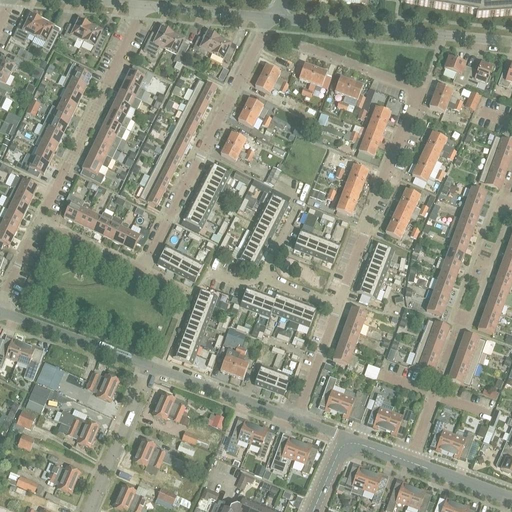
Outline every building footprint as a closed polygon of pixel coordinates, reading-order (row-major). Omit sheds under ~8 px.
[(479,0),(405,0),(405,3),(401,2),(400,3),(477,16),(479,0)] [(511,0),(479,0),(477,16),(476,18),(476,19),(511,16),(511,0)] [(43,20),(40,19),(39,21),(30,17),(27,24),(21,21),(12,39),(25,45),(29,36),(34,38),(43,20)] [(45,21),(43,20),(34,38),(45,44),(43,49),(49,53),(58,34),(52,31),(54,28),(50,26),(51,25),(45,21)] [(83,43),(91,25),(88,24),(87,26),(79,22),(75,28),(69,25),(64,38),(76,43),(77,40),(83,43)] [(91,25),(83,43),(94,48),(91,54),(97,57),(106,39),(100,36),(102,33),(98,31),(99,29),(93,26),(91,25)] [(165,51),(174,33),(171,32),(170,34),(161,30),(158,37),(152,34),(143,52),(155,58),(160,48),(165,51)] [(176,34),(174,33),(165,51),(176,56),(173,62),(177,64),(174,70),(179,72),(183,64),(181,63),(189,47),(183,44),(184,41),(180,39),(181,37),(176,34)] [(212,56),(220,38),(217,36),(216,39),(207,34),(204,41),(198,38),(192,50),(205,56),(206,53),(212,56)] [(222,39),(220,38),(212,56),(229,64),(235,52),(229,49),(231,46),(227,44),(228,42),(222,39)] [(0,71),(10,76),(15,66),(22,69),(25,64),(11,57),(8,62),(0,58),(0,71)] [(465,89),(471,72),(464,70),(466,65),(465,65),(449,59),(449,58),(448,60),(446,61),(444,67),(444,69),(444,71),(445,70),(456,75),(453,84),(465,89)] [(477,75),(471,72),(465,89),(467,85),(476,89),(479,84),(486,86),(486,85),(488,84),(490,79),(489,76),(492,69),(492,70),(493,69),(491,68),(490,66),(484,64),(482,65),(480,64),(480,65),(481,65),(477,75)] [(510,85),(511,85),(511,65),(511,66),(508,76),(502,73),(498,86),(507,90),(510,85)] [(79,66),(78,69),(72,66),(66,78),(86,88),(92,76),(91,78),(88,77),(91,72),(79,66)] [(310,85),(316,70),(304,66),(299,81),(310,85)] [(266,67),(261,78),(275,85),(281,88),(286,91),(289,86),(284,84),(284,83),(277,80),(280,74),(266,67)] [(125,82),(139,90),(142,84),(145,85),(145,84),(149,85),(153,77),(135,68),(133,74),(130,73),(131,71),(131,70),(125,82)] [(308,92),(306,97),(310,99),(312,94),(313,94),(316,87),(321,89),(326,77),(327,74),(316,70),(310,85),(308,92)] [(5,86),(10,76),(0,71),(0,90),(7,93),(11,95),(13,90),(5,86)] [(327,91),(331,79),(326,77),(321,89),(327,91)] [(82,98),(86,89),(86,88),(66,78),(61,88),(67,91),(82,98)] [(269,96),(275,85),(261,78),(255,88),(269,96)] [(335,94),(346,98),(351,83),(340,79),(335,94)] [(199,81),(193,92),(211,101),(217,90),(216,90),(208,86),(208,85),(207,85),(199,81)] [(145,92),(139,90),(125,82),(120,92),(140,102),(145,92)] [(363,87),(351,83),(346,98),(357,102),(363,87)] [(434,98),(461,108),(462,103),(457,101),(450,98),(453,92),(438,86),(434,98)] [(77,108),(82,98),(67,91),(62,100),(77,108)] [(120,92),(115,102),(130,109),(137,112),(141,102),(140,102),(120,92)] [(206,112),(211,101),(193,92),(188,103),(206,112)] [(471,93),(464,108),(474,113),(481,98),(471,93)] [(356,109),(361,111),(362,111),(366,100),(360,98),(358,103),(356,109)] [(461,108),(434,98),(429,109),(444,114),(448,103),(455,106),(453,111),(459,113),(461,108)] [(77,108),(62,100),(57,110),(71,116),(72,117),(77,108)] [(40,106),(32,102),(32,101),(29,107),(37,112),(40,106)] [(249,101),(243,112),(258,119),(263,108),(249,101)] [(115,102),(111,111),(112,112),(125,119),(130,109),(115,102)] [(200,123),(206,112),(188,103),(182,114),(200,123)] [(300,104),(298,110),(305,113),(302,119),(313,124),(319,113),(300,104)] [(29,107),(26,114),(34,118),(37,112),(29,107)] [(47,117),(53,120),(67,127),(72,117),(71,116),(57,110),(52,107),(47,117)] [(376,109),(371,120),(386,126),(390,115),(376,109)] [(125,119),(112,112),(111,111),(106,121),(126,131),(130,121),(125,119)] [(258,119),(243,112),(238,122),(252,130),(258,119)] [(195,133),(200,123),(182,114),(177,124),(195,133)] [(67,127),(53,120),(47,117),(43,127),(61,136),(63,137),(67,127)] [(286,124),(275,119),(272,125),(283,131),(286,124)] [(371,120),(367,131),(382,137),(386,126),(371,120)] [(106,121),(101,131),(103,132),(121,140),(126,131),(106,121)] [(189,144),(195,133),(177,124),(171,135),(189,144)] [(5,134),(12,138),(16,128),(9,125),(5,134)] [(314,135),(321,138),(323,132),(324,128),(317,126),(314,135)] [(63,137),(61,136),(43,127),(38,137),(43,139),(58,146),(63,137)] [(358,135),(357,139),(363,142),(378,148),(382,137),(367,131),(360,129),(358,135)] [(121,140),(103,132),(101,131),(97,141),(116,150),(121,140)] [(432,134),(427,145),(442,152),(447,141),(432,134)] [(184,155),(189,144),(171,135),(166,146),(184,155)] [(232,135),(226,145),(241,153),(246,142),(232,135)] [(491,149),(509,156),(511,157),(511,143),(495,137),(491,149)] [(58,146),(43,139),(39,149),(53,156),(58,146)] [(354,144),(352,149),(359,152),(358,154),(372,159),(373,159),(378,148),(363,142),(357,139),(356,140),(354,144)] [(112,160),(116,150),(97,141),(92,150),(112,160)] [(241,153),(226,145),(221,156),(235,164),(238,158),(244,161),(245,161),(250,163),(252,159),(247,156),(241,153)] [(427,145),(422,156),(437,163),(439,157),(446,159),(448,155),(442,152),(427,145)] [(161,157),(178,166),(184,155),(166,146),(161,157)] [(274,148),(272,152),(284,158),(286,153),(274,148)] [(49,166),(49,165),(53,156),(39,149),(34,159),(49,166)] [(511,157),(509,156),(491,149),(486,161),(509,169),(511,158),(511,157)] [(112,160),(92,150),(87,160),(102,167),(107,170),(112,160)] [(370,164),(372,159),(358,154),(356,159),(370,164)] [(43,176),(44,176),(49,166),(34,159),(34,158),(27,155),(22,165),(18,163),(15,168),(27,174),(37,179),(40,174),(43,176)] [(432,173),(437,163),(422,156),(417,166),(432,173)] [(161,157),(155,167),(173,176),(178,166),(161,157)] [(87,160),(87,161),(82,171),(83,171),(80,176),(101,186),(105,177),(98,174),(102,167),(87,160)] [(486,161),(482,172),(501,179),(504,180),(509,169),(486,161)] [(208,176),(224,184),(228,175),(229,176),(229,175),(211,166),(211,167),(212,167),(208,176)] [(432,173),(417,166),(412,177),(426,184),(432,173)] [(150,178),(168,187),(173,176),(155,167),(150,178)] [(353,167),(349,179),(364,184),(368,173),(353,167)] [(273,187),(275,182),(280,173),(272,169),(265,183),(273,187)] [(504,180),(501,179),(482,172),(478,184),(500,192),(504,180)] [(251,180),(236,173),(233,180),(247,187),(251,180)] [(203,185),(219,193),(224,184),(208,176),(203,185)] [(13,190),(18,192),(33,199),(38,188),(37,188),(23,182),(24,182),(15,178),(10,188),(13,190)] [(162,198),(168,187),(150,178),(144,189),(162,198)] [(345,190),(360,195),(364,184),(349,179),(345,190)] [(270,196),(273,190),(254,181),(248,193),(252,195),(255,189),(270,196)] [(198,194),(214,202),(219,193),(203,185),(198,194)] [(156,209),(162,198),(144,189),(139,200),(147,204),(147,205),(148,205),(156,209)] [(471,189),(468,199),(467,200),(481,205),(483,206),(487,195),(486,194),(486,195),(472,190),(472,189),(471,189)] [(26,208),(28,209),(33,199),(18,192),(13,190),(9,199),(13,202),(26,208)] [(360,195),(345,190),(340,201),(355,206),(360,195)] [(446,197),(448,193),(442,190),(438,200),(444,203),(447,197),(446,197)] [(321,203),(324,195),(313,191),(309,198),(321,203)] [(401,202),(415,209),(420,198),(406,191),(401,202)] [(214,202),(198,194),(194,203),(210,211),(214,202)] [(69,195),(59,216),(64,219),(63,219),(74,224),(81,209),(83,205),(84,203),(69,195)] [(271,198),(266,207),(282,215),(287,206),(288,206),(270,197),(271,198)] [(28,209),(26,208),(13,202),(9,199),(7,199),(2,208),(9,211),(8,211),(23,218),(24,218),(28,209)] [(483,206),(481,205),(467,200),(464,210),(479,216),(483,206)] [(355,206),(340,201),(336,212),(351,218),(355,206)] [(401,202),(396,213),(410,219),(413,214),(418,217),(421,211),(415,209),(401,202)] [(194,203),(189,212),(205,221),(210,211),(194,203)] [(83,205),(81,209),(74,224),(84,229),(91,214),(93,210),(83,205)] [(282,215),(266,207),(261,216),(278,224),(282,215)] [(321,219),(323,215),(309,210),(308,215),(304,226),(313,230),(317,218),(321,219)] [(437,216),(439,212),(433,210),(429,219),(435,222),(438,217),(437,216)] [(464,210),(460,219),(460,220),(475,226),(479,216),(464,210)] [(23,218),(8,211),(4,221),(18,228),(23,218)] [(205,221),(189,212),(184,221),(183,221),(201,230),(202,230),(201,229),(205,221)] [(94,234),(103,238),(110,224),(113,218),(103,213),(100,219),(93,234),(94,234)] [(405,230),(410,219),(396,213),(391,223),(405,230)] [(84,229),(93,234),(100,219),(91,214),(84,229)] [(278,224),(261,216),(257,225),(273,233),(278,224)] [(103,238),(112,243),(113,243),(120,228),(123,223),(113,218),(110,224),(103,238)] [(0,231),(14,238),(18,228),(4,221),(0,219),(0,231)] [(472,236),(475,226),(460,220),(456,230),(472,236)] [(405,230),(391,223),(385,234),(400,241),(405,230)] [(268,242),(273,233),(257,225),(252,234),(268,242)] [(304,253),(311,236),(313,230),(304,226),(302,231),(301,231),(294,250),(294,251),(295,250),(304,253)] [(113,243),(114,243),(122,248),(130,233),(120,228),(113,243)] [(149,232),(142,229),(138,237),(130,233),(122,248),(133,253),(133,252),(136,245),(141,248),(149,232)] [(468,246),(472,236),(456,230),(452,241),(468,246)] [(0,249),(1,250),(3,245),(8,248),(7,250),(8,250),(14,238),(0,231),(0,249)] [(264,251),(268,242),(252,234),(247,243),(264,251)] [(320,240),(311,236),(304,253),(314,257),(320,240)] [(330,243),(320,240),(314,257),(323,260),(330,243)] [(452,241),(449,251),(464,257),(468,246),(452,241)] [(243,252),(259,260),(264,251),(247,243),(243,252)] [(339,247),(330,243),(323,260),(333,264),(332,265),(333,265),(340,246),(339,246),(339,247)] [(372,256),(389,262),(393,253),(394,253),(394,252),(375,245),(375,246),(376,246),(372,256)] [(167,269),(175,253),(166,249),(167,248),(166,247),(157,266),(158,266),(158,265),(167,269)] [(460,267),(464,257),(449,251),(445,261),(460,267)] [(259,260),(243,252),(238,261),(237,260),(237,261),(255,270),(256,270),(255,269),(259,260)] [(176,274),(184,258),(175,253),(167,269),(176,274)] [(372,256),(368,265),(385,272),(389,262),(372,256)] [(184,258),(176,274),(185,279),(194,262),(184,258)] [(504,259),(500,269),(500,270),(511,273),(511,262),(505,260),(504,259)] [(457,277),(457,276),(460,267),(445,261),(441,271),(457,277)] [(194,262),(185,279),(194,283),(194,284),(204,266),(203,266),(203,267),(194,262)] [(382,281),(385,272),(368,265),(365,275),(382,281)] [(496,280),(498,280),(511,285),(511,284),(511,273),(500,270),(496,280)] [(438,281),(453,287),(457,277),(441,271),(438,281)] [(365,275),(361,284),(378,291),(382,281),(365,275)] [(496,280),(493,289),(493,290),(508,295),(511,285),(498,280),(496,280)] [(438,281),(434,292),(449,297),(453,287),(438,281)] [(378,291),(361,284),(357,294),(356,293),(356,294),(375,301),(375,300),(374,300),(378,291)] [(247,289),(240,307),(250,311),(256,294),(247,290),(247,289)] [(489,300),(504,306),(508,295),(493,290),(489,300)] [(195,302),(212,308),(216,299),(217,299),(198,291),(198,292),(199,292),(195,302)] [(430,302),(444,307),(446,307),(449,297),(434,292),(430,302)] [(259,314),(266,297),(256,294),(250,311),(259,314)] [(271,313),(272,314),(280,317),(287,300),(277,296),(278,295),(277,295),(275,301),(273,307),(274,307),(271,313)] [(266,297),(259,314),(269,318),(269,319),(270,319),(272,314),(271,313),(274,307),(273,307),(275,301),(266,297)] [(287,300),(280,317),(290,320),(296,303),(287,300)] [(489,300),(485,310),(501,316),(504,306),(489,300)] [(195,302),(192,311),(209,318),(212,308),(195,302)] [(218,302),(215,309),(225,313),(228,306),(218,302)] [(430,302),(427,310),(426,313),(427,313),(441,318),(442,318),(446,307),(444,307),(430,302)] [(296,303),(290,320),(300,324),(306,307),(296,303)] [(306,307),(300,324),(309,328),(309,329),(316,310),(316,309),(315,310),(306,307)] [(348,319),(348,320),(363,326),(364,324),(363,324),(366,316),(366,317),(367,315),(366,315),(352,310),(352,309),(351,311),(352,311),(349,320),(348,319)] [(481,320),(483,321),(497,326),(501,316),(485,310),(481,320)] [(192,311),(188,321),(205,327),(209,318),(192,311)] [(392,319),(390,318),(379,314),(378,318),(391,323),(392,319)] [(363,327),(363,326),(348,320),(347,321),(348,321),(345,330),(344,330),(359,336),(360,335),(359,335),(362,327),(363,327)] [(481,320),(478,330),(477,331),(478,332),(478,331),(492,336),(492,337),(493,337),(497,326),(483,321),(481,320)] [(201,337),(205,327),(188,321),(184,330),(201,337)] [(424,333),(446,341),(450,329),(428,321),(424,333)] [(184,330),(181,340),(198,346),(201,337),(184,330)] [(341,340),(340,341),(356,346),(356,345),(359,337),(359,336),(344,330),(344,331),(341,340)] [(231,332),(227,342),(242,347),(245,337),(231,332)] [(419,344),(442,352),(446,341),(424,333),(419,344)] [(460,346),(482,354),(486,342),(464,334),(460,346)] [(6,359),(17,363),(23,346),(17,344),(18,342),(6,337),(0,354),(0,370),(2,371),(6,359)] [(181,340),(177,350),(194,356),(198,346),(181,340)] [(355,348),(356,346),(340,341),(341,342),(337,350),(337,351),(352,356),(352,355),(355,347),(355,348)] [(415,356),(437,364),(442,352),(419,344),(415,356)] [(23,346),(17,363),(28,367),(24,379),(33,382),(44,351),(30,346),(29,349),(23,346)] [(220,373),(231,377),(237,362),(239,355),(242,350),(241,349),(242,347),(238,346),(235,353),(234,353),(232,360),(226,358),(220,373)] [(460,346),(456,357),(478,365),(482,354),(460,346)] [(194,356),(177,350),(174,359),(173,359),(192,366),(191,365),(194,356)] [(352,356),(337,351),(336,352),(337,352),(334,360),(333,360),(333,362),(348,367),(347,367),(348,367),(349,365),(348,365),(351,357),(352,357),(352,356)] [(437,364),(415,356),(411,367),(433,375),(437,364)] [(452,369),(455,370),(474,377),(478,365),(456,357),(452,369)] [(54,387),(62,365),(49,360),(41,382),(54,387)] [(248,366),(237,362),(231,377),(243,381),(248,366)] [(74,370),(62,365),(54,387),(66,392),(74,370)] [(322,371),(331,374),(334,369),(324,365),(322,371)] [(264,389),(271,372),(261,368),(262,367),(261,367),(254,386),(255,386),(255,385),(264,389)] [(376,382),(380,371),(374,369),(368,367),(364,377),(376,382)] [(271,372),(264,389),(274,393),(280,375),(276,374),(277,370),(272,368),(271,372)] [(447,380),(451,382),(469,389),(474,377),(455,370),(452,369),(447,380)] [(87,374),(74,370),(66,392),(79,396),(87,374)] [(280,375),(274,393),(283,396),(283,397),(284,397),(291,378),(290,378),(290,379),(280,375)] [(318,410),(325,412),(330,414),(331,411),(337,414),(343,397),(332,393),(336,381),(329,379),(318,410)] [(100,381),(95,394),(116,403),(122,391),(100,381)] [(498,394),(492,392),(491,394),(489,398),(496,401),(498,394)] [(343,397),(337,414),(343,416),(342,419),(354,423),(360,425),(366,410),(364,409),(368,397),(357,393),(354,401),(343,397)] [(111,415),(116,403),(95,394),(90,406),(111,415)] [(378,396),(367,425),(366,427),(378,431),(379,429),(385,431),(391,415),(380,411),(384,399),(378,396)] [(151,403),(146,416),(168,425),(173,412),(151,403)] [(84,418),(106,428),(111,415),(90,406),(84,418)] [(12,408),(10,412),(7,418),(13,420),(17,411),(12,408)] [(390,436),(396,438),(402,440),(412,413),(405,410),(402,419),(391,415),(385,431),(391,434),(390,436)] [(179,433),(192,438),(200,416),(187,411),(179,433)] [(146,416),(141,428),(162,437),(168,425),(146,416)] [(213,420),(200,416),(192,438),(205,442),(213,420)] [(7,418),(4,424),(3,428),(8,430),(13,420),(7,418)] [(101,440),(106,428),(84,418),(79,431),(101,440)] [(213,420),(205,442),(217,447),(226,425),(213,420)] [(249,445),(255,429),(249,426),(250,424),(238,420),(228,447),(227,452),(236,456),(238,450),(236,449),(238,441),(249,445)] [(448,454),(454,437),(443,433),(446,425),(436,422),(431,435),(434,436),(429,450),(441,454),(442,452),(448,454)] [(483,439),(485,434),(487,429),(480,427),(478,432),(476,437),(483,439)] [(141,428),(136,440),(157,449),(162,437),(141,428)] [(262,431),(255,429),(249,445),(260,449),(257,458),(264,460),(274,433),(263,429),(262,431)] [(95,452),(101,440),(79,431),(74,443),(95,452)] [(465,463),(466,461),(475,436),(468,433),(465,441),(454,437),(448,454),(454,456),(453,459),(465,463)] [(283,436),(282,438),(270,470),(282,474),(286,465),(281,463),(283,458),(294,462),(300,445),(293,443),(294,440),(283,436)] [(502,452),(511,456),(511,436),(509,436),(506,443),(502,452)] [(136,440),(130,452),(152,462),(157,449),(136,440)] [(35,442),(31,452),(48,459),(52,449),(35,442)] [(306,447),(300,445),(294,462),(304,466),(302,474),(308,476),(318,449),(307,445),(306,447)] [(31,452),(27,462),(44,469),(48,459),(31,452)] [(130,452),(125,465),(147,474),(152,462),(130,452)] [(511,456),(502,452),(496,467),(497,471),(508,476),(510,475),(511,475),(511,456)] [(27,462),(22,472),(39,479),(44,469),(27,462)] [(350,495),(361,499),(364,491),(370,475),(363,472),(364,470),(353,466),(345,488),(338,486),(336,492),(342,494),(343,493),(350,495)] [(22,472),(18,482),(35,489),(39,479),(22,472)] [(262,480),(268,482),(272,474),(266,472),(262,480)] [(376,477),(370,475),(364,491),(375,495),(372,503),(379,506),(388,481),(388,479),(377,474),(376,477)] [(242,475),(237,486),(244,489),(247,484),(251,486),(253,480),(242,475)] [(18,482),(14,492),(31,500),(35,489),(18,482)] [(393,511),(396,503),(407,507),(413,491),(407,488),(408,486),(396,482),(385,511),(393,511)] [(205,490),(201,499),(207,502),(209,499),(216,502),(219,496),(205,490)] [(429,511),(432,505),(429,504),(432,495),(426,492),(421,490),(420,493),(413,491),(407,507),(405,511),(429,511)] [(153,492),(148,502),(165,509),(170,499),(153,492)] [(282,498),(289,501),(291,496),(284,493),(282,498)] [(236,506),(233,507),(235,511),(249,511),(253,503),(238,496),(235,504),(236,506)] [(451,504),(451,502),(440,497),(434,511),(454,511),(457,506),(451,504)] [(11,500),(6,510),(10,511),(25,511),(28,507),(11,500)] [(148,502),(144,511),(164,511),(165,509),(148,502)] [(222,503),(218,511),(235,511),(233,507),(231,508),(230,506),(222,503)] [(261,511),(263,507),(253,503),(249,511),(261,511)]
